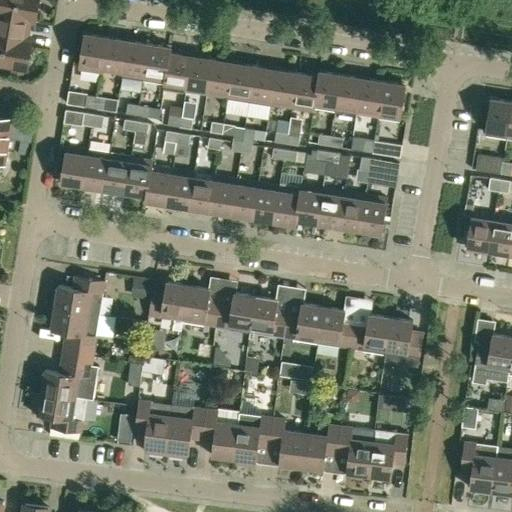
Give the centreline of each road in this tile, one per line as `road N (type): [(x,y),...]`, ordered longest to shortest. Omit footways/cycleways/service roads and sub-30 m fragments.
road 1 (residential): [(418,285),(32,222)]
road 2 (residential): [(455,62),(83,0)]
road 3 (residential): [(0,466),(346,511)]
road 4 (residential): [(418,285),(455,62)]
road 5 (residential): [(32,222),(0,434)]
road 6 (residential): [(54,96),(32,222)]
